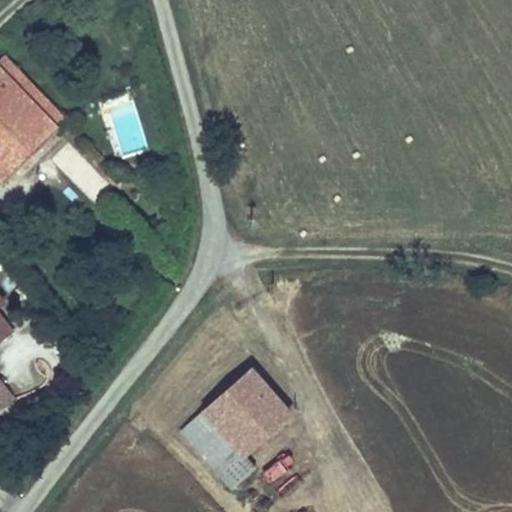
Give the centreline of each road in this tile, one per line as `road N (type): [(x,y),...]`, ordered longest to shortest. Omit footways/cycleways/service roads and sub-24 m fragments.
road 1 (unclassified): [(23,511),(179,311),(210,256),(210,192),(160,0)]
road 2 (track): [(511,269),(396,246),(210,256)]
